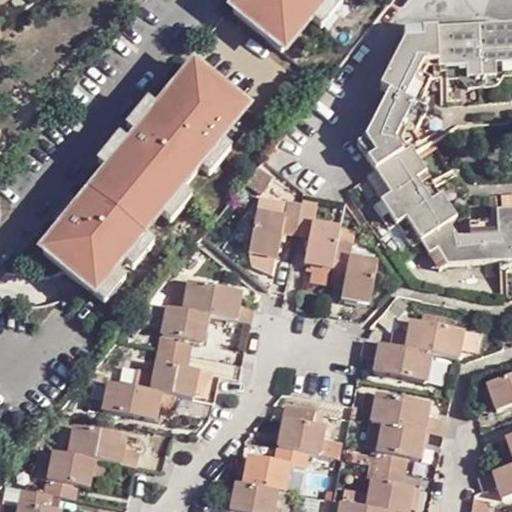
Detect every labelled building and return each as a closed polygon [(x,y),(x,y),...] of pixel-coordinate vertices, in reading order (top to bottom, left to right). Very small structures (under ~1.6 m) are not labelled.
[(241,0),(229,15),(263,43),(273,31),(287,43),(305,21),(308,24),(328,0),(241,0)] [(338,6),(330,0),(328,0),(308,24),(318,32),(338,6)] [(511,17),(412,27),(383,81),(393,87),(363,140),(379,168),(372,172),(386,199),(379,202),(393,225),(401,218),(413,238),(422,235),(439,262),(450,261),(501,260),(503,263),(510,264),(511,262),(511,203),(502,204),(504,212),(482,212),(483,228),(461,230),(456,198),(418,149),(426,139),(418,132),(431,107),(423,102),(434,80),(481,77),(481,86),(503,86),(504,75),(511,75),(511,17)] [(263,43),(278,55),(287,43),(273,31),(263,43)] [(106,174),(88,197),(137,237),(156,215),(158,217),(217,146),(214,143),(232,121),(217,108),(227,97),(193,69),(165,103),(162,101),(153,113),(132,137),(124,148),(114,159),(104,172),(106,174)] [(242,109),(227,97),(217,108),(232,121),(242,109)] [(123,130),(132,137),(153,113),(143,105),(123,130)] [(106,152),(114,159),(124,148),(115,140),(106,152)] [(226,153),(217,146),(197,171),(206,178),(226,153)] [(95,165),(104,172),(114,159),(106,152),(95,165)] [(187,201),(178,194),(158,217),(167,225),(187,201)] [(40,256),(89,296),(109,272),(111,274),(120,264),(140,239),(137,237),(88,197),(69,219),(67,217),(65,220),(56,230),(59,233),(40,256)] [(67,217),(69,219),(78,208),(67,199),(56,212),(65,220),(67,217)] [(284,220),(314,226),(317,215),(293,211),(284,217),(284,220)] [(340,308),(347,310),(355,270),(361,235),(314,226),(284,220),(283,227),(255,221),(247,264),(276,268),(281,240),(309,247),(304,274),(345,282),(340,308)] [(149,247),(140,239),(120,264),(129,271),(149,247)] [(355,270),(347,310),(366,313),(374,273),(355,270)] [(111,274),(109,272),(89,296),(101,306),(121,282),(111,274)] [(236,321),(237,316),(241,301),(186,292),(180,320),(163,317),(151,394),(146,402),(105,395),(100,420),(152,429),(154,417),(169,421),(172,407),(187,410),(194,378),(182,376),(188,350),(202,354),(208,327),(232,331),(236,321)] [(250,322),(236,321),(235,332),(248,335),(250,322)] [(429,362),(458,368),(465,338),(409,326),(405,340),(395,337),(392,354),(429,362)] [(429,362),(392,354),(366,349),(362,367),(375,370),(371,385),(424,395),(429,362)] [(497,507),(511,502),(511,379),(485,389),(495,419),(511,414),(511,439),(505,442),(511,465),(511,471),(477,483),(484,501),(493,498),(497,507)] [(419,450),(436,454),(440,433),(424,431),(426,416),(373,405),(367,432),(378,433),(361,511),(405,511),(408,496),(398,493),(403,472),(414,474),(419,450)] [(308,431),(311,417),(284,413),(280,433),(307,437),(308,431)] [(324,436),(308,431),(307,437),(280,433),(272,469),(247,465),(242,491),(232,489),(228,511),(271,511),(275,500),(283,503),(290,470),(305,474),(307,461),(319,464),(324,436)] [(50,461),(43,499),(75,505),(78,494),(86,498),(93,470),(133,477),(136,458),(122,456),(124,446),(70,437),(65,465),(50,461)] [(326,437),(322,455),(337,459),(342,441),(326,437)] [(48,511),(37,496),(21,494),(16,511),(48,511)]
